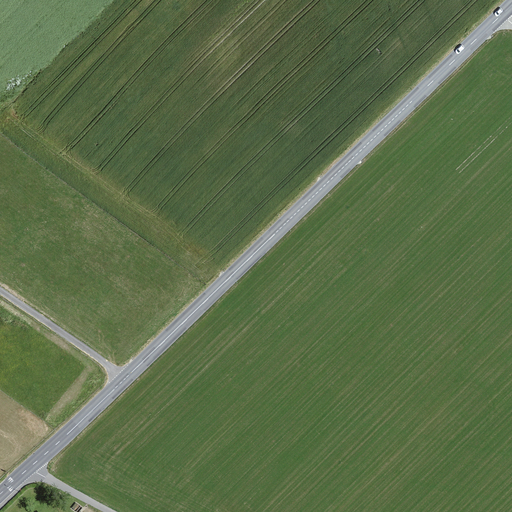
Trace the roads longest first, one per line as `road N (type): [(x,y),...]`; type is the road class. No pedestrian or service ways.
road 1 (tertiary): [(0,502),(511,5)]
road 2 (track): [(0,289),(125,377)]
